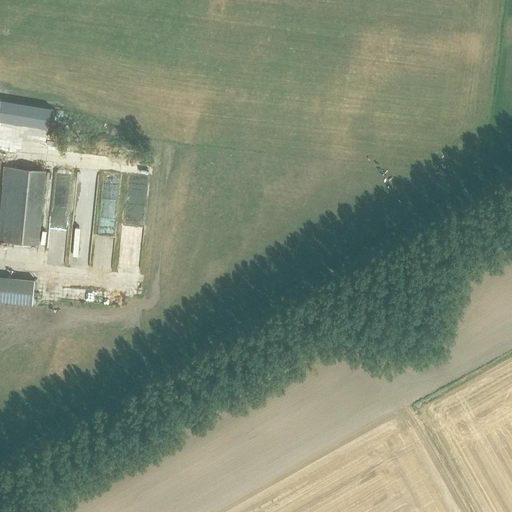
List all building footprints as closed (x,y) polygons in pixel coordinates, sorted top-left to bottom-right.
[(1,100),(0,106),(0,119),(49,128),(52,108),(1,100)] [(0,219),(0,221),(0,239),(38,244),(46,170),(5,166),(1,214),(0,219)] [(131,189),(141,189),(141,179),(131,179),(131,189)] [(110,232),(110,196),(96,196),(96,232),(110,232)] [(0,300),(33,303),(35,279),(0,276),(0,300)]
